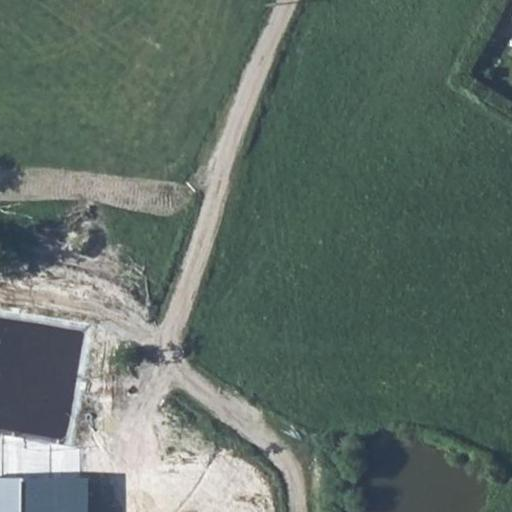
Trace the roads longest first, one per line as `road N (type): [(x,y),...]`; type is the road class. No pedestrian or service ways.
road 1 (track): [(300,511),(284,458),(173,360),(172,331),(233,119),(288,0)]
road 2 (track): [(0,284),(121,316),(173,360)]
